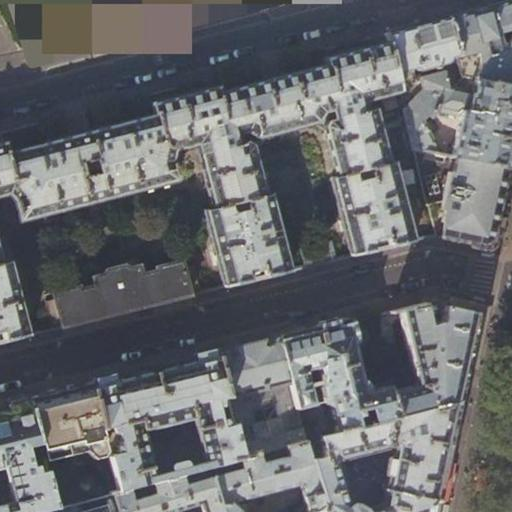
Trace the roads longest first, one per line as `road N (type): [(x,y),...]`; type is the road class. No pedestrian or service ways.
road 1 (residential): [(511,283),(429,267),(0,373)]
road 2 (residential): [(374,0),(0,99)]
